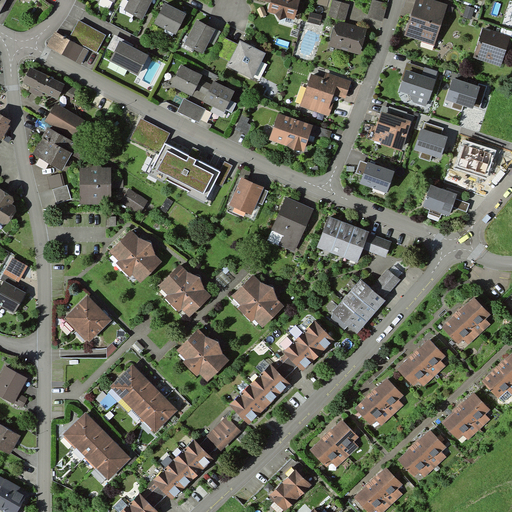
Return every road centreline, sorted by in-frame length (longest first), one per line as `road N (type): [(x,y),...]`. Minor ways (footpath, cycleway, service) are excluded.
road 1 (residential): [(198,511),(457,246)]
road 2 (residential): [(25,47),(328,194)]
road 3 (residential): [(0,35),(39,244),(44,350)]
road 4 (residential): [(511,344),(347,496)]
road 5 (residential): [(328,194),(399,0)]
road 6 (residential): [(43,511),(44,350)]
road 7 (residential): [(328,194),(457,246)]
